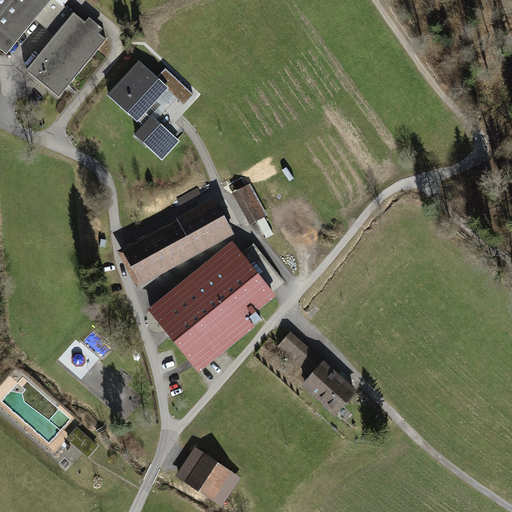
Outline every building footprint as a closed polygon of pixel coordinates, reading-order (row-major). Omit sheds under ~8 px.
[(0,0),(0,48),(7,54),(41,13),(61,29),(27,71),(59,97),(106,40),(56,0),(0,0)] [(157,78),(139,62),(109,95),(137,121),(137,120),(144,126),(136,135),(161,159),(178,141),(152,118),(151,119),(144,112),(166,89),(184,105),(193,95),(165,69),(157,78)] [(248,187),(233,195),(250,225),(264,217),(248,187)] [(216,206),(127,255),(140,278),(229,229),(216,206)] [(186,279),(187,281),(194,288),(238,253),(231,243),(186,279)] [(240,255),(271,293),(285,282),(254,244),(240,255)] [(187,281),(151,310),(193,362),(198,369),(253,325),(246,317),(273,295),(271,293),(240,255),(238,253),(194,288),(187,281)] [(261,319),(256,312),(249,317),(254,324),(261,319)] [(354,391),(290,334),(279,345),(314,376),(305,385),(335,412),(354,391)] [(96,447),(76,429),(68,437),(88,455),(96,447)] [(239,479),(196,450),(179,476),(221,503),(239,479)]
